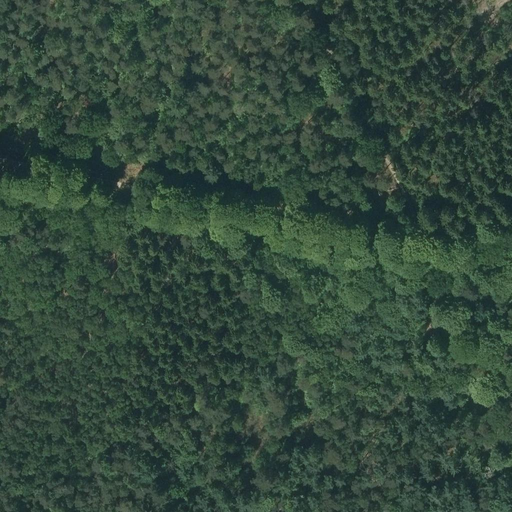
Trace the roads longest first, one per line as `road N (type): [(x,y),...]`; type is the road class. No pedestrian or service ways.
road 1 (track): [(0,485),(29,494),(434,265)]
road 2 (track): [(31,166),(429,247)]
road 3 (track): [(429,247),(309,0)]
road 4 (track): [(511,433),(429,247)]
